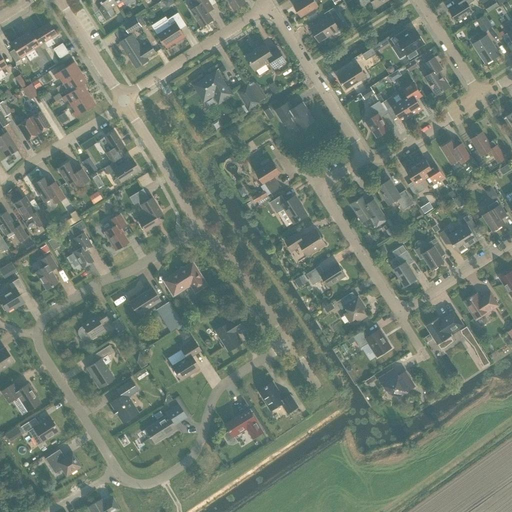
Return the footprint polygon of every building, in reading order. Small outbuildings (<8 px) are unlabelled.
[(117,5),(114,0),(100,0),(105,7),(100,10),(106,21),(116,15),(112,9),(117,5)] [(195,0),(199,6),(191,10),(202,28),(214,20),(207,8),(212,5),(208,0),(195,0)] [(227,0),(234,10),(246,2),(244,0),(227,0)] [(301,17),(319,6),(314,0),(304,0),(294,6),(301,17)] [(457,0),(460,4),(450,11),(457,23),(473,12),(468,4),(474,0),(457,0)] [(482,0),(481,1),(488,12),(499,6),(495,0),(482,0)] [(334,8),(325,14),(328,19),(311,29),(319,42),(333,33),(334,36),(341,31),(339,29),(345,25),(337,13),(334,8)] [(179,13),(168,20),(172,26),(159,34),(167,48),(177,41),(178,42),(185,37),(181,29),(187,25),(179,13)] [(485,32),(493,27),(485,15),(477,20),(485,32)] [(142,27),(146,24),(141,16),(137,18),(125,26),(130,34),(142,27)] [(57,35),(49,23),(41,28),(52,46),(55,44),(52,38),(57,35)] [(44,43),(48,48),(52,46),(41,28),(32,33),(40,46),(44,43)] [(406,29),(391,39),(395,45),(392,47),(400,60),(407,55),(407,56),(407,55),(410,60),(418,55),(415,50),(425,44),(417,31),(410,35),(406,30),(407,30),(406,29)] [(38,56),(34,49),(40,46),(32,33),(30,31),(20,37),(34,59),(38,56)] [(142,49),(133,35),(120,43),(136,68),(149,60),(148,58),(156,53),(151,44),(142,49)] [(483,66),(500,55),(488,35),(473,44),(486,64),(482,66),(483,66)] [(25,54),(30,62),(34,59),(20,37),(10,43),(14,49),(9,52),(15,62),(20,59),(20,58),(25,54)] [(57,54),(66,48),(62,43),(54,49),(57,54)] [(246,56),(255,71),(271,61),(275,69),(286,62),(278,49),(272,53),(266,44),(246,56)] [(66,48),(57,54),(60,59),(69,53),(66,48)] [(363,54),(367,60),(377,54),(373,48),(363,54)] [(443,69),(443,68),(435,57),(424,65),(431,74),(425,78),(437,96),(450,87),(439,70),(442,68),(442,69),(443,69)] [(81,72),(74,62),(54,75),(56,80),(59,78),(63,83),(81,72)] [(359,65),(339,78),(346,90),(366,77),(359,65)] [(81,72),(63,83),(67,89),(63,91),(66,95),(87,82),(81,72)] [(231,94),(217,72),(195,85),(205,101),(216,94),(220,101),(219,101),(220,102),(232,94),(231,94)] [(389,76),(392,82),(398,78),(394,73),(389,76)] [(15,78),(22,88),(26,85),(20,75),(15,78)] [(38,80),(32,83),(36,89),(42,86),(38,80)] [(403,89),(408,97),(403,100),(412,116),(423,109),(417,100),(423,97),(414,82),(403,89)] [(31,84),(23,89),(29,99),(38,94),(31,84)] [(83,84),(66,95),(62,98),(65,102),(68,100),(72,106),(89,95),(83,84)] [(276,84),(270,88),(274,95),(280,92),(276,84)] [(361,91),(366,99),(376,92),(371,84),(361,91)] [(248,86),(241,90),(247,98),(244,100),(250,108),(259,103),(248,86)] [(53,97),(56,102),(62,98),(59,93),(53,97)] [(96,105),(89,95),(72,106),(75,112),(72,114),(75,118),(96,105)] [(392,97),(383,102),(388,110),(392,107),(402,122),(412,116),(403,100),(399,95),(394,98),(392,97)] [(380,101),(370,107),(375,116),(366,122),(370,129),(371,128),(377,138),(390,130),(382,118),(388,114),(382,103),(380,101)] [(3,102),(0,103),(0,108),(5,117),(10,114),(3,102)] [(283,122),(292,117),(301,130),(315,122),(308,112),(309,112),(303,103),(293,109),(288,103),(276,111),(283,122)] [(264,111),(270,120),(275,117),(269,108),(264,111)] [(0,110),(0,122),(3,127),(8,124),(0,110)] [(41,111),(30,118),(39,133),(50,126),(41,111)] [(57,117),(62,124),(69,120),(64,113),(57,117)] [(29,119),(17,126),(27,141),(38,134),(29,119)] [(124,147),(114,131),(104,137),(104,138),(99,141),(107,153),(106,153),(112,163),(124,155),(120,149),(124,147)] [(7,132),(0,136),(0,151),(4,157),(17,149),(7,132)] [(252,142),(255,147),(272,138),(269,132),(252,142)] [(478,150),(473,153),(479,163),(485,160),(482,156),(491,150),(499,163),(506,159),(497,146),(493,141),(489,143),(483,132),(479,135),(476,134),(475,137),(472,139),(478,150)] [(38,137),(31,139),(34,146),(41,144),(38,137)] [(471,158),(464,148),(459,151),(453,141),(442,148),(452,164),(463,157),(465,161),(471,158)] [(82,162),(90,174),(97,169),(89,157),(82,162)] [(114,162),(104,168),(108,174),(113,170),(118,178),(114,181),(117,185),(140,171),(132,158),(118,167),(114,162)] [(432,170),(425,158),(416,164),(425,179),(430,177),(435,184),(444,177),(437,166),(432,170)] [(82,169),(76,173),(69,162),(58,169),(68,184),(74,181),(78,187),(89,180),(82,169)] [(281,187),(275,177),(280,174),(273,162),(256,173),(264,184),(265,184),(271,194),(281,187)] [(425,179),(416,164),(406,170),(413,182),(408,185),(415,196),(425,190),(421,182),(425,179)] [(58,187),(53,191),(44,177),(33,184),(44,202),(51,197),(55,204),(65,197),(58,187)] [(414,203),(406,190),(399,194),(391,180),(378,188),(389,205),(397,200),(404,210),(414,203)] [(64,187),(69,195),(74,191),(69,184),(64,187)] [(238,190),(242,197),(247,194),(243,187),(238,190)] [(258,194),(261,200),(268,196),(265,190),(258,194)] [(489,193),(493,199),(498,196),(494,190),(489,193)] [(149,200),(146,196),(144,197),(141,191),(130,197),(134,204),(138,201),(145,214),(145,216),(138,220),(145,232),(159,224),(162,213),(153,198),(149,200)] [(270,203),(277,214),(285,208),(295,223),(307,215),(295,196),(286,202),(282,195),(270,203)] [(25,219),(31,215),(39,227),(47,222),(39,210),(35,212),(25,197),(15,203),(25,219)] [(378,206),(372,209),(364,197),(351,205),(362,222),(372,216),(376,223),(385,217),(378,206)] [(250,209),(257,203),(253,199),(246,205),(250,209)] [(491,211),(484,215),(493,231),(505,224),(501,219),(507,215),(499,203),(498,203),(497,201),(488,207),(491,211)] [(422,208),(426,214),(433,209),(429,203),(422,208)] [(266,206),(271,215),(275,213),(269,204),(266,206)] [(75,208),(70,211),(72,215),(67,218),(70,223),(81,217),(75,208)] [(28,237),(20,225),(16,228),(6,212),(0,215),(0,225),(6,235),(6,234),(8,238),(14,234),(20,242),(28,237)] [(129,242),(120,228),(126,224),(120,214),(110,220),(114,227),(104,232),(115,250),(129,242)] [(458,230),(468,247),(478,241),(471,229),(476,225),(469,215),(460,221),(464,227),(458,230)] [(386,231),(390,237),(398,233),(389,219),(386,221),(391,227),(386,231)] [(69,228),(74,235),(79,231),(79,230),(85,227),(81,220),(69,228)] [(432,228),(435,233),(440,230),(437,224),(432,228)] [(46,229),(51,237),(57,234),(51,225),(46,229)] [(451,241),(459,253),(468,247),(458,230),(452,234),(448,228),(439,234),(446,244),(451,241)] [(301,246),(308,257),(326,245),(317,230),(302,239),(298,233),(285,241),(292,252),(301,246)] [(74,253),(67,258),(75,272),(82,268),(93,261),(86,249),(92,246),(84,232),(74,239),(80,248),(73,253),(74,253)] [(54,237),(48,241),(53,250),(60,246),(54,237)] [(2,238),(0,239),(0,247),(3,252),(9,248),(2,238)] [(444,262),(441,257),(446,254),(438,241),(436,238),(426,245),(426,244),(416,250),(421,258),(424,256),(433,269),(444,262)] [(40,248),(44,254),(50,251),(46,245),(40,248)] [(408,266),(414,262),(407,251),(403,245),(393,252),(401,265),(394,270),(405,287),(417,280),(408,266)] [(44,267),(35,272),(46,290),(58,282),(51,270),(57,267),(50,255),(40,261),(44,267)] [(173,296),(190,285),(195,292),(207,285),(192,263),(164,281),(173,296)] [(323,279),(329,287),(346,276),(338,263),(324,272),(320,266),(307,274),(313,285),(323,279)] [(12,264),(6,267),(10,274),(16,270),(12,264)] [(511,271),(500,279),(511,297),(511,296),(511,271)] [(477,273),(472,276),(477,283),(482,280),(477,273)] [(18,278),(9,284),(12,289),(0,296),(0,300),(7,312),(18,305),(19,307),(25,303),(20,295),(26,291),(18,278)] [(152,288),(130,302),(138,315),(160,301),(152,288)] [(124,292),(114,298),(118,305),(128,298),(124,292)] [(366,308),(360,298),(358,300),(353,292),(337,302),(342,310),(346,308),(348,312),(345,314),(350,322),(357,318),(359,322),(367,316),(363,310),(366,308)] [(484,297),(485,298),(481,300),(477,294),(464,302),(476,320),(499,306),(491,293),(484,297)] [(324,308),(326,312),(335,306),(333,302),(324,308)] [(216,308),(219,313),(226,308),(223,303),(216,308)] [(160,314),(168,326),(166,327),(169,332),(176,328),(173,323),(179,319),(171,307),(160,314)] [(101,325),(108,320),(102,311),(95,315),(95,316),(82,324),(84,327),(81,329),(79,331),(79,334),(82,338),(84,339),(87,338),(90,337),(91,339),(105,330),(101,325)] [(455,312),(442,320),(440,317),(426,326),(438,345),(452,336),(450,334),(464,325),(455,312)] [(238,337),(239,336),(236,332),(243,328),(236,317),(215,331),(228,351),(241,342),(238,337)] [(112,323),(118,333),(125,329),(119,319),(112,323)] [(183,335),(188,333),(184,325),(179,327),(183,335)] [(463,329),(461,330),(463,334),(473,346),(477,343),(467,327),(463,329)] [(368,337),(364,330),(353,337),(361,348),(369,343),(378,357),(392,348),(380,329),(368,337)] [(195,341),(181,350),(186,357),(172,366),(181,380),(199,369),(192,357),(201,351),(195,341)] [(100,387),(111,380),(112,376),(102,360),(114,352),(110,345),(94,355),(98,361),(87,368),(100,387)] [(8,353),(5,354),(2,349),(5,348),(4,347),(0,350),(0,372),(14,363),(8,353)] [(406,372),(400,376),(398,375),(394,369),(379,379),(389,394),(400,396),(415,386),(406,372)] [(366,381),(368,385),(377,379),(375,375),(366,381)] [(132,380),(116,390),(121,396),(110,403),(123,423),(125,422),(127,422),(130,420),(130,418),(139,413),(128,396),(138,390),(132,380)] [(291,395),(284,399),(273,382),(259,391),(271,411),(282,404),(288,414),(298,407),(291,395)] [(28,384),(18,390),(14,383),(2,391),(9,402),(18,396),(28,411),(40,403),(28,384)] [(167,415),(146,429),(150,436),(148,437),(149,438),(149,437),(150,439),(151,441),(152,443),(155,444),(157,443),(159,442),(160,440),(177,429),(174,425),(187,417),(179,405),(166,413),(167,415)] [(226,433),(225,437),(230,444),(233,445),(238,442),(235,437),(248,429),(254,439),(264,432),(253,413),(246,417),(244,413),(227,424),(231,430),(226,433)] [(35,418),(21,427),(25,433),(29,431),(38,445),(59,431),(50,417),(39,424),(35,418)] [(6,434),(8,437),(15,433),(16,435),(21,431),(18,427),(6,434)] [(72,452),(65,457),(59,450),(45,459),(55,474),(62,469),(66,476),(81,466),(72,452)] [(91,511),(114,511),(119,509),(113,498),(103,503),(101,499),(88,507),(91,511)]
